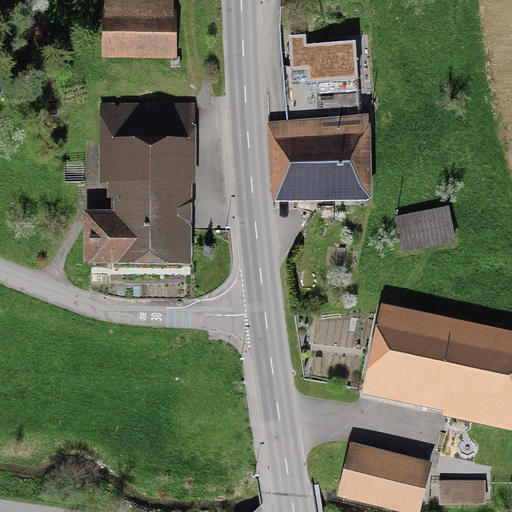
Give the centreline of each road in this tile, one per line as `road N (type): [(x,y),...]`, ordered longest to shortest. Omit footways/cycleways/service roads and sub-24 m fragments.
road 1 (primary): [(265,312),(241,0)]
road 2 (residential): [(0,270),(106,311),(265,312)]
road 3 (primary): [(294,511),(265,312)]
